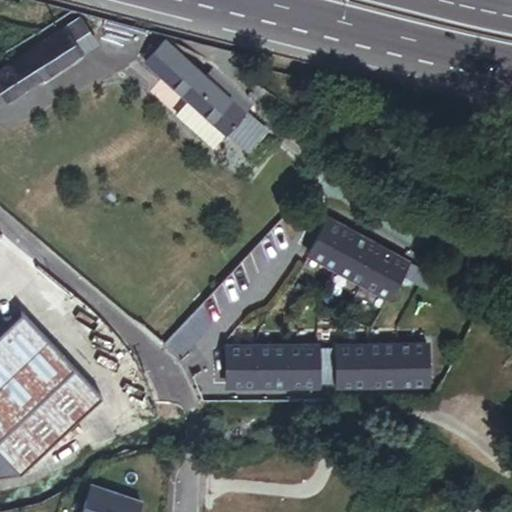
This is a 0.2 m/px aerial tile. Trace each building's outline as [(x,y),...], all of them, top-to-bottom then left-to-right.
[(77,42),(86,37),(92,32),(83,17),(67,27),(77,42)] [(42,79),(83,53),(77,42),(67,27),(26,54),(42,79)] [(77,42),(83,53),(92,47),(86,37),(77,42)] [(0,89),(7,101),(42,79),(26,54),(0,69),(0,89)] [(184,56),(165,77),(228,133),(247,113),(184,56)] [(320,218),(305,252),(385,290),(401,256),(320,218)] [(109,320),(79,295),(73,303),(103,328),(109,320)] [(198,302),(158,341),(174,355),(206,323),(198,302)] [(0,447),(26,473),(107,394),(25,310),(0,335),(0,447)] [(316,383),(317,345),(228,343),(228,381),(316,383)] [(423,385),(424,347),(335,345),(334,384),(423,385)] [(0,478),(26,473),(0,447),(0,478)] [(130,511),(136,495),(87,479),(76,511),(130,511)]
